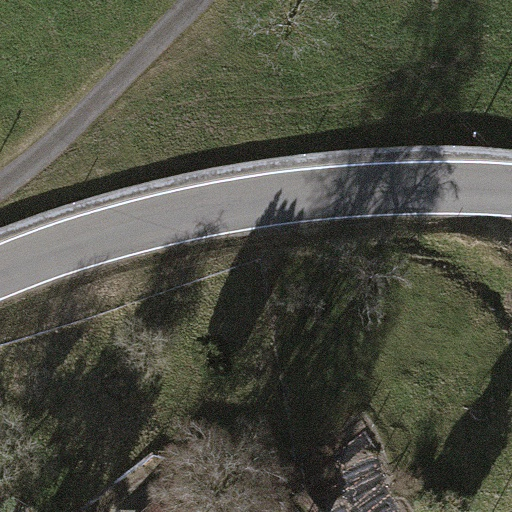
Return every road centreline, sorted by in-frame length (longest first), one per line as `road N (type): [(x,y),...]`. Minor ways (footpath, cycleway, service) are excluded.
road 1 (tertiary): [(0,272),(104,235),(283,198),(386,188),(511,190)]
road 2 (track): [(200,0),(43,160),(0,187)]
